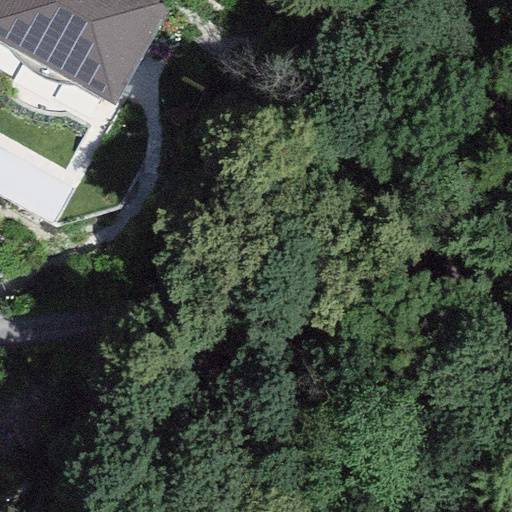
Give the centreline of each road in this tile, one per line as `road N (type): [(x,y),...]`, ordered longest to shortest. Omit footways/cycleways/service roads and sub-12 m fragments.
road 1 (track): [(63,511),(223,133),(293,7)]
road 2 (track): [(140,317),(291,312),(392,282),(453,282),(511,294)]
